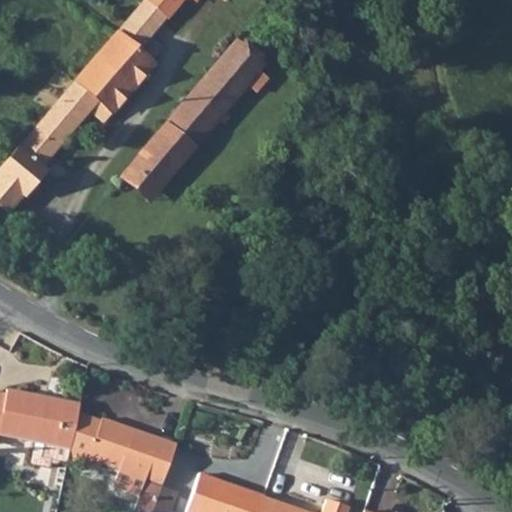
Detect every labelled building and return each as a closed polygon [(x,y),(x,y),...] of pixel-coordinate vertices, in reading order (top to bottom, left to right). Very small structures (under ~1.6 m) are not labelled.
[(185,0),(150,0),(119,37),(141,55),(185,0)] [(141,55),(119,37),(0,179),(0,205),(11,215),(46,174),(42,172),(92,112),(108,123),(156,67),(141,55)] [(238,42),(134,167),(163,190),(249,90),(259,98),(271,83),(260,74),(267,66),(238,42)] [(152,202),(163,190),(134,167),(124,180),(152,202)] [(81,416),(83,406),(13,393),(12,399),(0,397),(0,447),(3,448),(5,437),(39,444),(74,451),(81,416)] [(102,423),(81,416),(74,451),(71,464),(87,468),(93,453),(167,478),(180,445),(104,418),(102,423)] [(74,451),(39,444),(35,466),(54,470),(55,461),(71,465),(71,464),(74,451)] [(185,511),(260,511),(266,500),(197,474),(183,511),(185,511)] [(155,511),(166,484),(145,477),(132,511),(155,511)] [(171,511),(179,488),(166,484),(155,511),(171,511)] [(323,511),(298,511),(266,500),(260,511),(349,511),(350,511),(327,502),(323,511)]
